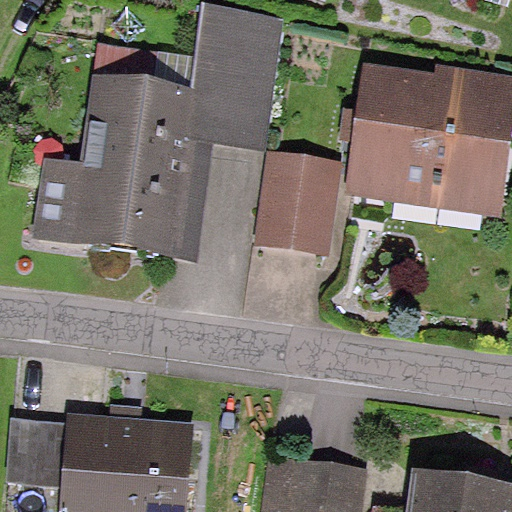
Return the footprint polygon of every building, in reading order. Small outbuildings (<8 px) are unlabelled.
[(193,104),(206,105),(201,147),(262,157),(284,29),(208,16),(193,104)] [(511,137),(511,96),(369,76),(350,199),(501,223),(511,137)] [(193,104),(98,91),(92,133),(52,128),(37,236),(186,257),(201,147),(206,105),(193,104)] [(331,171),(272,164),(263,240),(322,247),(331,171)] [(185,511),(198,417),(73,400),(72,411),(59,492),(56,511),(185,511)] [(59,492),(72,411),(17,402),(4,483),(59,492)] [(511,511),(511,454),(429,438),(419,494),(415,511),(511,511)] [(351,511),(361,462),(276,447),(264,511),(351,511)] [(415,511),(419,494),(379,486),(373,511),(415,511)]
